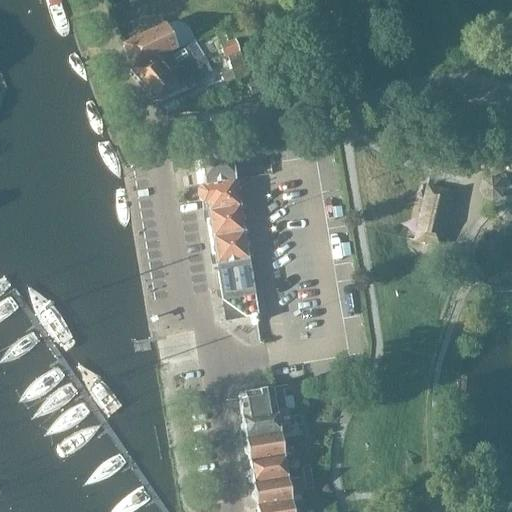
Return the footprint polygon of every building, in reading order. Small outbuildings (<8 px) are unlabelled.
[(161,20),(139,31),(127,36),(129,41),(122,45),(127,59),(125,60),(131,72),(186,46),(185,46),(195,41),(188,29),(184,25),(177,23),(172,24),(165,26),(165,25),(161,20)] [(224,58),(239,53),(236,47),(234,41),(219,46),(221,52),(224,58)] [(186,46),(131,72),(130,72),(144,88),(181,71),(197,63),(186,46)] [(197,64),(181,71),(144,88),(155,101),(184,87),(190,85),(205,76),(206,77),(210,75),(209,74),(211,72),(209,69),(208,63),(199,65),(197,64)] [(251,96),(261,92),(256,82),(246,87),(251,96)] [(167,115),(185,106),(179,96),(158,105),(167,115)] [(198,160),(204,193),(235,188),(230,155),(198,160)] [(501,178),(491,177),(485,181),(484,189),(488,195),(496,197),(502,194),(506,186),(501,178)] [(453,193),(427,187),(414,242),(440,248),(453,193)] [(241,220),(235,188),(204,193),(209,226),(241,220)] [(246,253),(241,220),(209,226),(215,259),(246,253)] [(252,286),(246,253),(215,259),(220,292),(252,286)] [(252,286),(220,292),(223,311),(236,320),(249,318),(250,324),(256,323),(255,317),(256,317),(252,297),(253,297),(252,286)] [(282,388),(237,395),(241,418),(286,411),(286,410),(294,409),(292,397),(284,398),(282,388)] [(249,463),(283,458),(293,456),(292,448),(282,450),(277,420),(287,419),(286,411),(241,418),(249,463)] [(301,416),(293,417),(294,424),(297,426),(302,426),(301,416)] [(252,486),(287,480),(283,458),(249,463),(252,486)] [(301,470),(303,477),(310,476),(309,466),(304,467),(301,470)] [(313,489),(310,476),(303,477),(305,490),(313,489)] [(291,502),(287,480),(252,486),(256,508),(291,502)] [(301,501),(291,502),(256,508),(256,511),(292,511),(292,510),(302,509),(301,501)]
